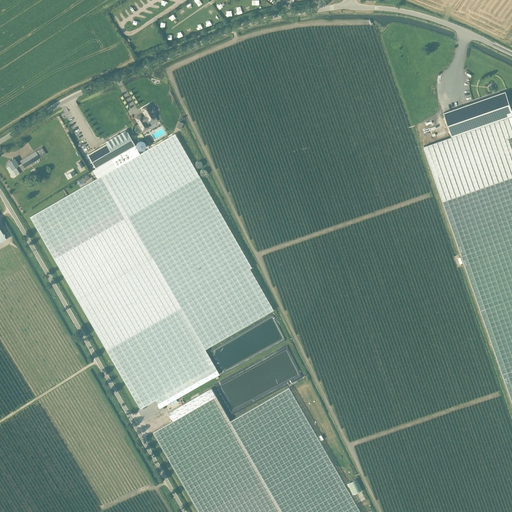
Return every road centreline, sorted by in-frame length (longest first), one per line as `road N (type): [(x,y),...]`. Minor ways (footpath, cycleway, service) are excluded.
road 1 (unclassified): [(0,141),(76,95),(234,28),(343,6)]
road 2 (unclassified): [(184,511),(0,193)]
road 3 (unclassified): [(511,53),(412,13),(343,6)]
